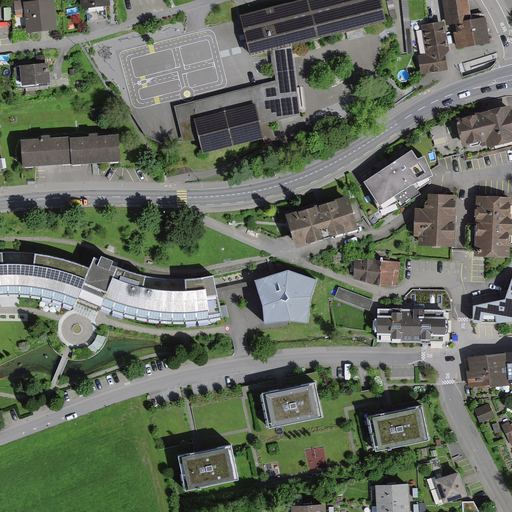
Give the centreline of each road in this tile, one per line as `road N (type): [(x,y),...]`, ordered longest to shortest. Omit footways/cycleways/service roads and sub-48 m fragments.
road 1 (residential): [(0,437),(129,390),(243,363),(448,358)]
road 2 (secondary): [(197,197),(252,194),(293,181),(423,107),(511,76)]
road 3 (residential): [(197,197),(210,223),(283,254),(396,225)]
road 4 (residential): [(0,50),(78,40),(211,0)]
road 5 (secondary): [(0,202),(197,197)]
road 6 (residential): [(448,358),(455,410),(508,511)]
road 7 (residential): [(448,358),(458,321),(452,286),(417,283),(389,292)]
